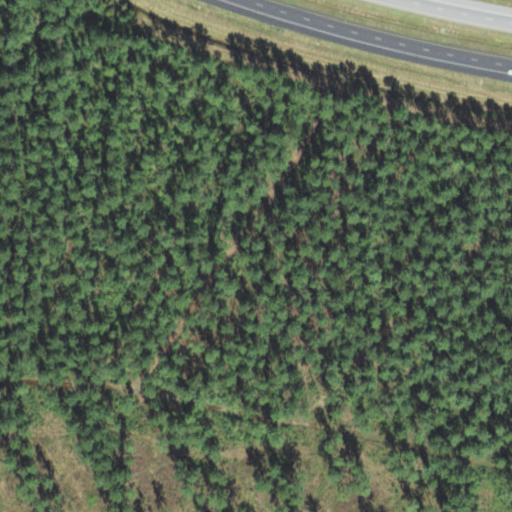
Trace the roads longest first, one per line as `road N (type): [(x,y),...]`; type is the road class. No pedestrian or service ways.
road 1 (track): [(0,378),(38,374),(511,464)]
road 2 (motorway): [(223,0),(301,30),(511,78)]
road 3 (motorway): [(511,34),(381,0)]
